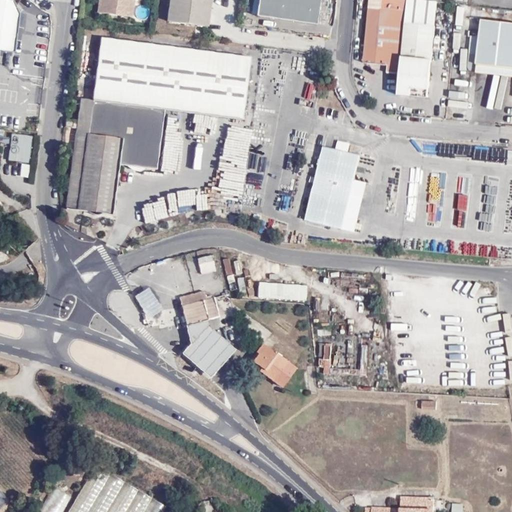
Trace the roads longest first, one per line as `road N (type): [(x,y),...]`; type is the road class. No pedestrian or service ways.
road 1 (unclassified): [(104,268),(201,236),(293,258),(511,275)]
road 2 (unclassified): [(64,277),(45,214),(44,177),(68,0)]
road 3 (unclassified): [(511,134),(371,115),(341,80),(348,0)]
road 4 (secondary): [(57,363),(206,431),(294,482)]
road 5 (secondary): [(294,482),(255,439),(159,365)]
